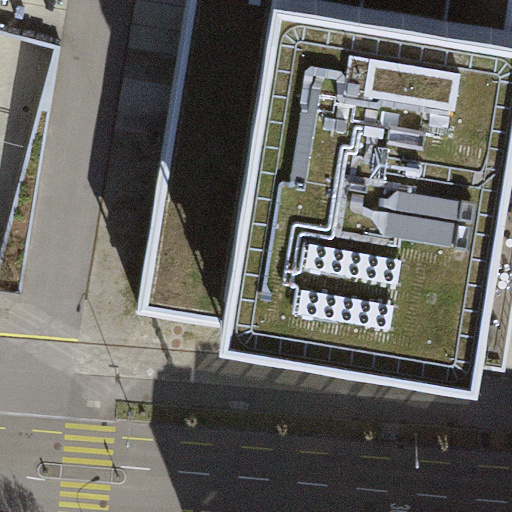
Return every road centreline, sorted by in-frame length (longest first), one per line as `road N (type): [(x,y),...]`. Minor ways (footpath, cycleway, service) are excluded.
road 1 (residential): [(511,504),(183,482)]
road 2 (residential): [(183,482),(0,464)]
